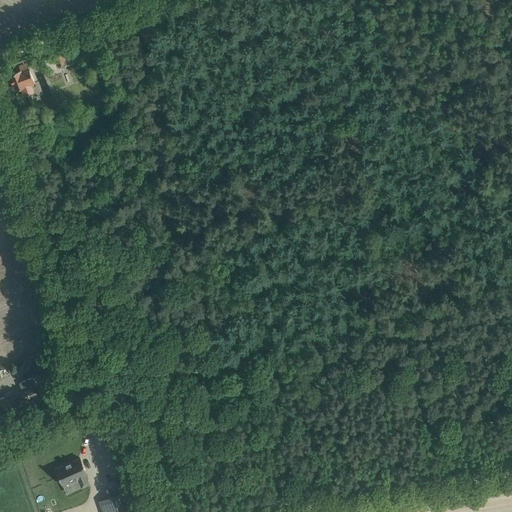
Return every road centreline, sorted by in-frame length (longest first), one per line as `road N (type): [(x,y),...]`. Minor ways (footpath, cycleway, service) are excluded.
road 1 (unclassified): [(0,441),(57,404),(74,345),(0,127)]
road 2 (track): [(290,511),(511,473)]
road 3 (track): [(0,56),(148,0)]
road 4 (track): [(104,396),(127,409),(163,511)]
